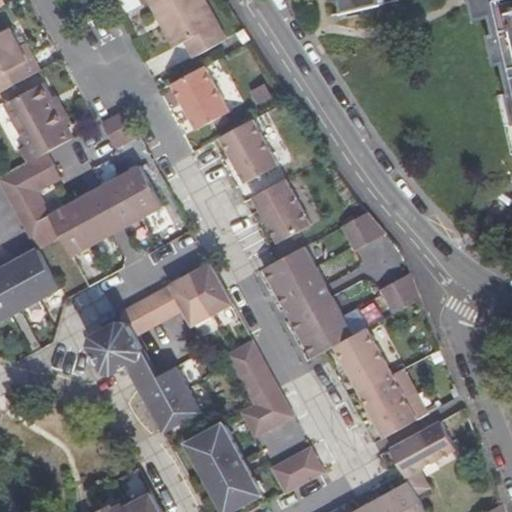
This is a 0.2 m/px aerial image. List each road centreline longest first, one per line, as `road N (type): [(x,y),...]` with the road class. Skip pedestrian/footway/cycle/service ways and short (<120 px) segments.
road 1 (tertiary): [(478,288),(387,191),(306,85),(256,0)]
road 2 (residential): [(217,238),(352,482),(292,511)]
road 3 (residential): [(43,0),(80,66),(134,88),(217,238)]
road 4 (residential): [(217,238),(71,319),(52,375)]
road 5 (residential): [(478,288),(460,327),(469,383),(511,478)]
road 6 (residential): [(52,375),(144,427),(188,511)]
